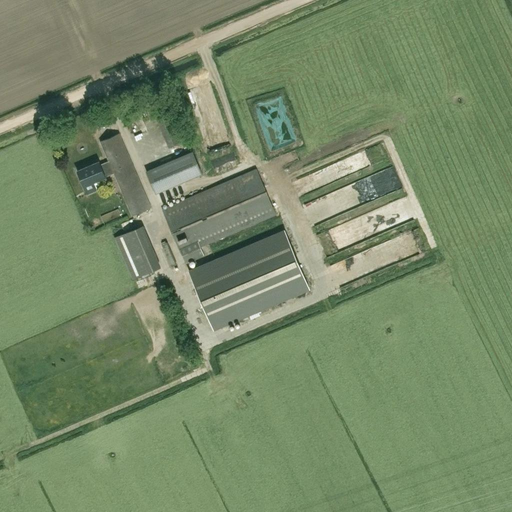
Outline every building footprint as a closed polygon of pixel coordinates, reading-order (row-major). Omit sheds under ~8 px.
[(269,149),(295,141),(281,97),(276,98),(280,111),(265,116),(267,122),(261,124),(269,149)] [(237,109),(238,115),(239,115),(240,120),(247,118),(245,108),(237,109)] [(168,147),(184,140),(171,111),(156,117),(168,147)] [(120,133),(100,141),(109,161),(100,165),(99,162),(77,171),(87,194),(97,190),(94,182),(114,174),(132,216),(152,208),(120,133)] [(364,156),(370,167),(386,159),(380,148),(364,156)] [(156,193),(201,173),(192,152),(147,171),(156,193)] [(204,253),(201,247),(276,215),(257,170),(163,209),(185,262),(204,253)] [(277,186),(280,203),(315,195),(315,193),(327,190),(324,178),(318,179),(320,187),(293,193),(291,183),(277,186)] [(163,194),(166,203),(176,199),(172,190),(163,194)] [(349,213),(346,202),(326,208),(328,218),(349,213)] [(137,229),(116,238),(133,279),(154,270),(137,229)] [(285,230),(189,271),(213,328),(309,287),(285,230)] [(397,246),(402,260),(421,255),(417,240),(397,246)] [(162,244),(172,267),(177,265),(167,242),(162,244)] [(347,254),(362,246),(361,244),(346,251),(347,254)]
